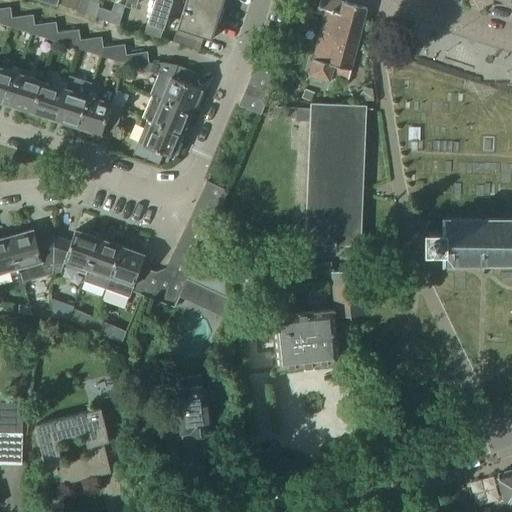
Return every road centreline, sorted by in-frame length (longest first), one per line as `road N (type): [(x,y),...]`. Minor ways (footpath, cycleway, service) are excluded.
road 1 (residential): [(118,180),(165,196),(186,189),(261,0)]
road 2 (residential): [(309,499),(511,437)]
road 3 (residential): [(118,180),(88,158),(0,130)]
